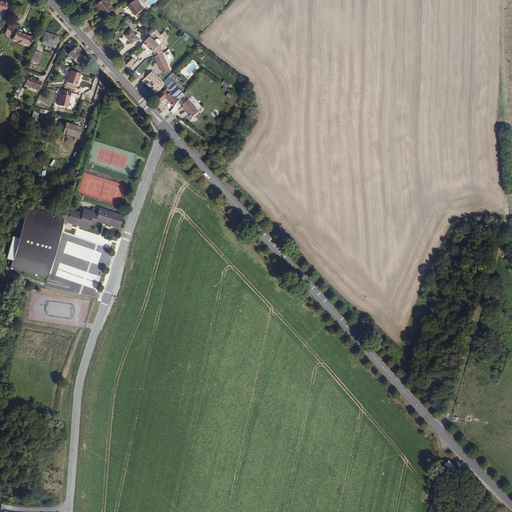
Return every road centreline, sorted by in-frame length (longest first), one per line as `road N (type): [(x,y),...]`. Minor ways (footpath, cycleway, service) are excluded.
road 1 (tertiary): [(511,505),(167,128)]
road 2 (track): [(449,439),(511,220),(505,0)]
road 3 (unclassified): [(68,511),(78,383),(167,128)]
road 4 (tertiary): [(167,128),(50,0)]
